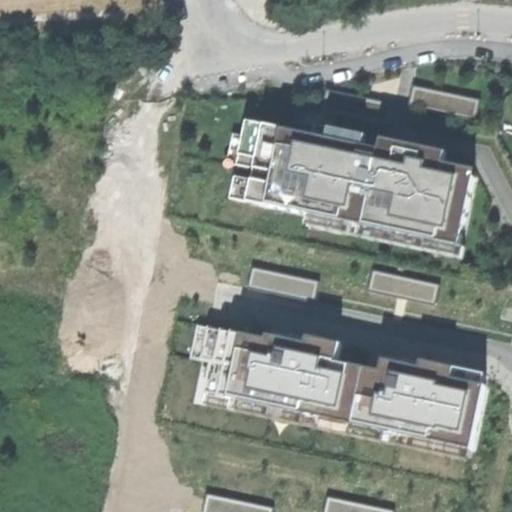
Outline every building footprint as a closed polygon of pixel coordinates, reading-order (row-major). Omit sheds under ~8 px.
[(414,86),(409,108),(476,122),(481,100),(414,86)] [(327,90),(322,111),(390,126),(394,105),(327,90)] [(234,134),(228,164),(256,170),(253,181),(236,178),(231,200),(258,206),(258,205),(310,216),(307,227),(464,260),(466,249),(461,248),(476,179),(444,172),(446,165),(445,165),(447,154),(383,140),(380,151),(378,158),(364,155),(367,137),(297,122),(294,133),(269,128),(270,127),(248,122),(245,136),(234,134)] [(316,276),(250,262),(246,282),(312,296),(316,276)] [(437,280),(372,264),(367,285),(432,301),(437,280)] [(238,335),(196,326),(189,360),(201,362),(193,398),(467,455),(484,371),(417,357),(416,365),(380,357),(379,366),(333,356),(337,338),(301,330),(300,336),(265,329),(264,334),(239,329),(238,335)] [(268,511),(270,503),(203,487),(199,506),(224,511),(268,511)] [(390,511),(392,506),(325,491),(320,511),(390,511)]
